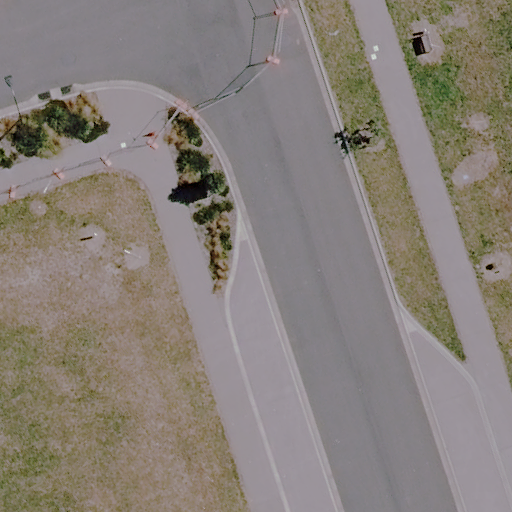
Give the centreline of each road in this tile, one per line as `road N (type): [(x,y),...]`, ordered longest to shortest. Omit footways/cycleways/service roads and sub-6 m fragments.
road 1 (residential): [(227,0),(396,511)]
road 2 (residential): [(171,0),(0,57)]
